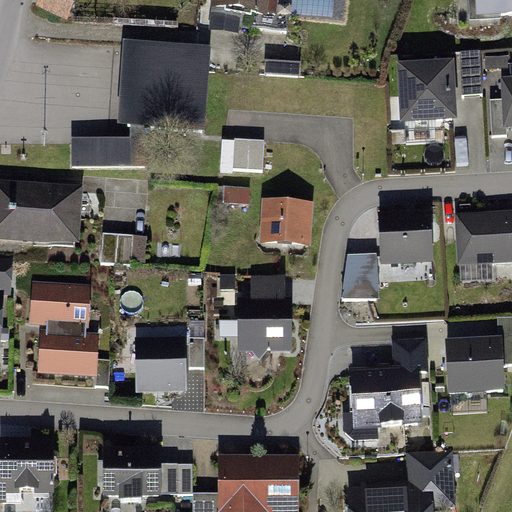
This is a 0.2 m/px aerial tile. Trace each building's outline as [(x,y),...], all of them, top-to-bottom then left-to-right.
[(79,0),(46,0),(40,12),(67,25),(79,0)] [(277,0),(218,0),(216,22),(275,27),(277,0)] [(294,0),(294,17),(348,18),(348,0),(294,0)] [(511,0),(474,0),(476,25),(511,22),(511,0)] [(208,132),(210,52),(126,50),(123,129),(208,132)] [(481,58),(461,60),(464,97),(484,95),(481,58)] [(453,69),(400,72),(403,130),(456,127),(453,69)] [(237,141),(237,172),(268,173),(268,141),(237,141)] [(136,143),(76,143),(76,173),(136,173),(136,143)] [(81,189),(0,186),(0,246),(79,249),(81,189)] [(245,192),(224,193),(225,211),(245,211),(245,192)] [(311,208),(267,208),(267,253),(311,253),(311,208)] [(511,213),(460,218),(464,272),(511,267),(511,213)] [(431,218),(381,222),(385,275),(435,271),(431,218)] [(145,240),(107,239),(107,266),(145,266),(145,240)] [(375,261),(361,262),(365,292),(379,290),(375,261)] [(287,304),(286,281),(257,283),(258,306),(287,304)] [(90,292),(38,287),(34,333),(46,334),(43,375),(100,381),(104,335),(87,334),(90,292)] [(292,309),(241,309),(241,356),(292,357),(292,309)] [(511,321),(496,323),(498,344),(443,348),(447,405),(511,400),(511,382),(511,373),(511,321)] [(190,323),(192,370),(209,370),(207,323),(190,323)] [(185,343),(139,343),(140,397),(186,396),(185,343)] [(424,345),(394,346),(395,377),(419,377),(425,376),(424,345)] [(395,377),(352,379),(354,437),(421,434),(419,377),(395,377)] [(57,440),(0,439),(0,494),(57,495),(57,440)] [(300,511),(299,459),(219,461),(220,499),(220,511),(300,511)] [(452,511),(450,459),(408,462),(409,485),(347,489),(348,511),(452,511)] [(160,461),(106,463),(108,504),(161,502),(160,461)] [(192,468),(165,470),(167,500),(193,498),(192,468)] [(220,511),(220,499),(195,500),(195,511),(220,511)]
